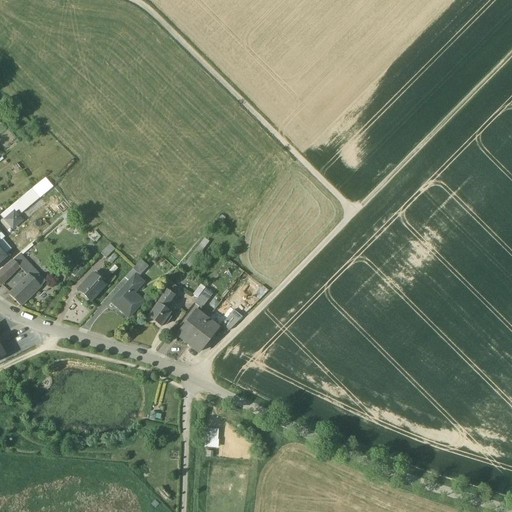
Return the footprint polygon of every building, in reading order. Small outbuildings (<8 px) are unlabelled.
[(5,220),(13,229),(22,221),(14,212),(5,220)] [(111,244),(102,253),(107,258),(116,248),(111,244)] [(45,282),(19,255),(13,261),(19,267),(28,277),(38,288),(45,282)] [(19,267),(13,261),(0,271),(0,285),(19,267)] [(133,269),(124,278),(128,282),(135,275),(137,273),(133,269)] [(93,274),(79,289),(78,289),(77,289),(91,302),(91,301),(105,285),(105,286),(106,285),(93,273),(92,273),(93,274)] [(128,282),(117,294),(121,297),(114,305),(128,318),(141,304),(132,295),(143,282),(135,275),(128,282)] [(28,277),(10,295),(20,305),(38,288),(28,277)] [(178,288),(169,282),(164,289),(167,291),(167,290),(174,295),(178,288)] [(205,289),(194,304),(202,310),(213,295),(205,289)] [(167,291),(158,304),(165,309),(174,296),(174,295),(167,290),(167,291)] [(157,303),(147,318),(160,327),(164,322),(167,324),(172,317),(169,315),(170,313),(165,309),(158,304),(157,303)] [(234,311),(222,326),(229,331),(242,318),(234,311)] [(206,320),(196,312),(177,336),(187,345),(206,320)] [(206,320),(187,345),(199,353),(218,329),(206,320)] [(206,429),(206,446),(217,447),(218,429),(206,429)]
